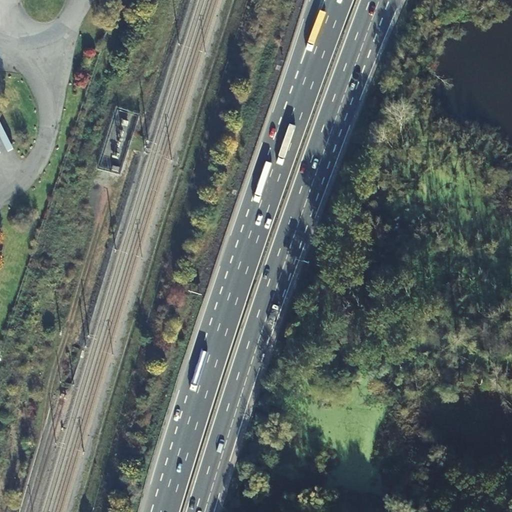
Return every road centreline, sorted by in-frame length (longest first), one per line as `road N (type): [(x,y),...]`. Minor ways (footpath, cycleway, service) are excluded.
road 1 (motorway): [(201,511),(320,141)]
road 2 (motorway): [(268,191),(165,511)]
road 3 (motorway): [(338,0),(268,191)]
road 4 (motorway): [(315,0),(268,191)]
road 5 (motorway): [(320,141),(348,112),(398,0)]
road 6 (motorway): [(320,141),(374,0)]
